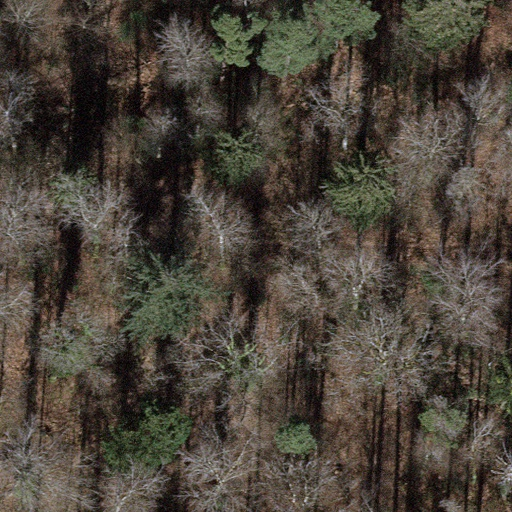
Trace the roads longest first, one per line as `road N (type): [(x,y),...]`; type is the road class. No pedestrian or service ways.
road 1 (track): [(0,250),(339,226),(511,248)]
road 2 (track): [(0,299),(267,511)]
road 3 (track): [(0,172),(121,0)]
